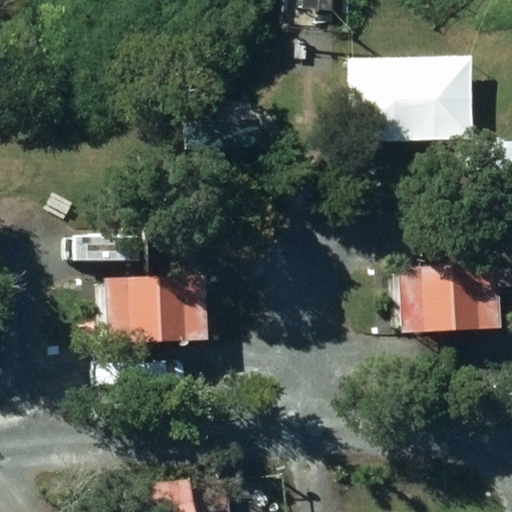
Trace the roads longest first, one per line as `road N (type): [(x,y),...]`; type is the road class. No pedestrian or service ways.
road 1 (track): [(300,423),(317,324),(290,263),(213,231),(106,246),(52,277),(0,394)]
road 2 (track): [(511,484),(426,427),(300,423),(0,462)]
